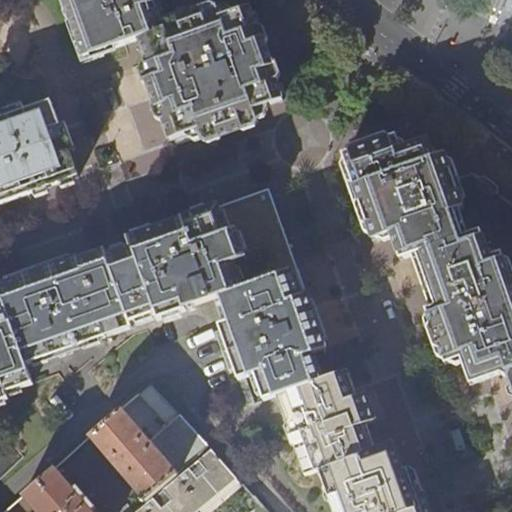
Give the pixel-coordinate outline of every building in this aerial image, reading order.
[(67,0),(70,5),(68,5),(86,59),(116,48),(140,40),(150,66),(143,68),(153,97),(162,122),(165,121),(172,140),(181,137),(200,130),(205,141),(209,139),(229,132),(258,121),(254,110),(268,105),(283,100),(276,81),(279,80),(260,27),(258,28),(248,1),(246,0),(67,0)] [(0,204),(41,190),(79,176),(54,101),(27,111),(25,104),(0,113),(0,204)] [(363,148),(344,155),(355,188),(357,187),(359,191),(376,239),(393,233),(394,237),(402,260),(417,255),(431,296),(435,306),(426,310),(446,363),(461,358),(463,361),(471,384),(506,371),(511,387),(511,203),(490,187),(473,174),(456,179),(447,156),(446,153),(435,156),(428,140),(401,149),(397,135),(387,139),(372,144),(363,148)] [(0,403),(9,400),(7,393),(33,384),(28,365),(132,327),(131,324),(158,314),(160,321),(187,311),(186,309),(220,297),(230,324),(221,327),(239,380),(255,374),(264,400),(276,396),(320,380),(310,354),(326,348),(308,298),(283,228),(269,189),(244,198),(213,210),(195,216),(185,220),(184,222),(130,240),(133,248),(107,257),(104,249),(52,267),(5,283),(0,285),(0,291),(6,310),(0,312),(0,403)] [(320,380),(276,396),(304,475),(318,471),(376,450),(368,425),(371,423),(367,410),(362,396),(358,397),(348,370),(320,380)] [(123,412),(91,440),(146,503),(209,447),(156,384),(141,396),(169,429),(151,444),(123,412)] [(0,477),(24,450),(1,430),(0,431),(0,477)] [(376,450),(318,471),(331,511),(430,511),(424,494),(420,495),(415,481),(410,469),(404,471),(399,458),(394,445),(376,450)] [(205,511),(240,482),(209,447),(146,503),(135,511),(205,511)] [(92,511),(56,471),(24,499),(35,511),(92,511)]
